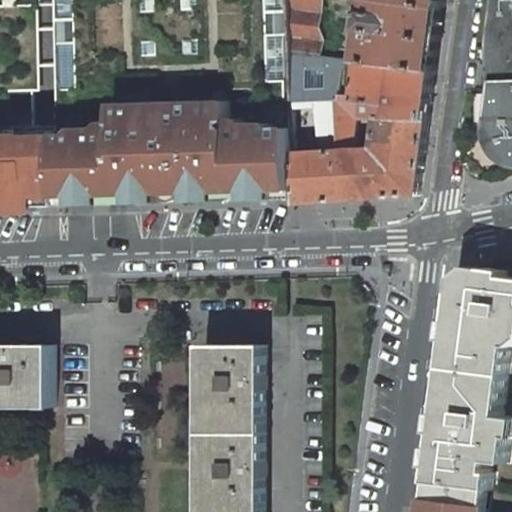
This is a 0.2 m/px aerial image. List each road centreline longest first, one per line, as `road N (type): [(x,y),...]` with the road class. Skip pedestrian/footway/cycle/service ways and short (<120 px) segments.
road 1 (residential): [(437,235),(0,250)]
road 2 (residential): [(437,235),(394,511)]
road 3 (residential): [(468,0),(437,235)]
